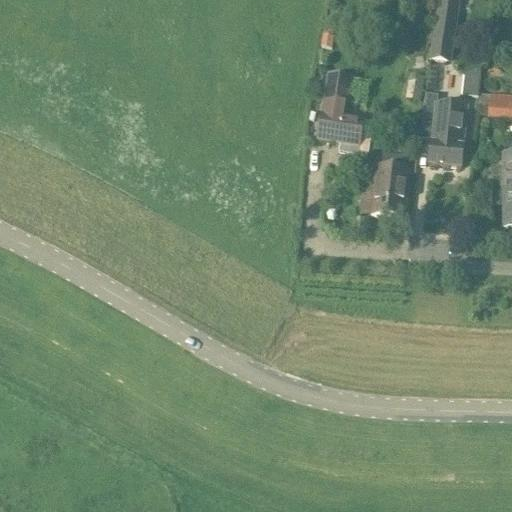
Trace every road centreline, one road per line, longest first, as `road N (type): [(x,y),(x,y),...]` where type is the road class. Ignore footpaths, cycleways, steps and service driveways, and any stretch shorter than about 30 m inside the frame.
road 1 (unclassified): [(511,414),(322,397),(0,236)]
road 2 (residential): [(511,267),(332,250),(312,224),(319,171)]
